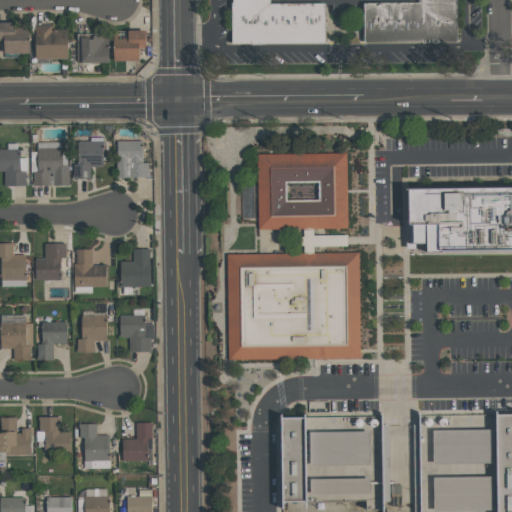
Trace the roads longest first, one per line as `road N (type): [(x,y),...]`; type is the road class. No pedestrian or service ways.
road 1 (tertiary): [(179,253),(179,511)]
road 2 (secondary): [(363,103),(178,102)]
road 3 (secondary): [(20,105),(178,102)]
road 4 (tertiary): [(178,102),(179,253)]
